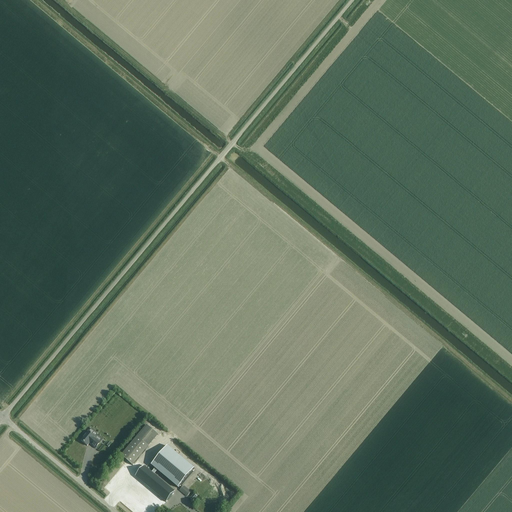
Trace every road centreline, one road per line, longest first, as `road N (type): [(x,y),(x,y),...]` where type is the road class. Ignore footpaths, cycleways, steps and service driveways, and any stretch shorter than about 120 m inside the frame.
road 1 (unclassified): [(2,417),(352,0)]
road 2 (unclassified): [(115,511),(2,417)]
